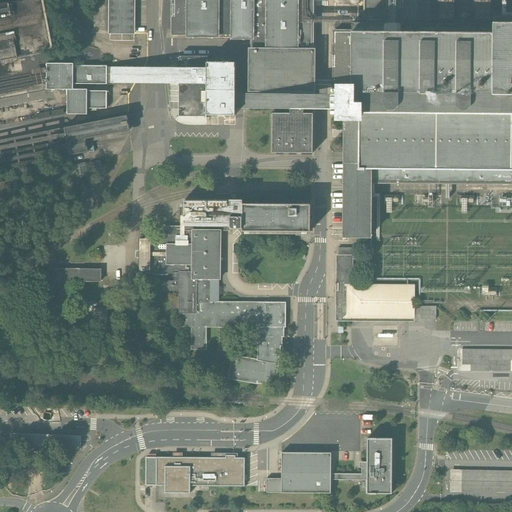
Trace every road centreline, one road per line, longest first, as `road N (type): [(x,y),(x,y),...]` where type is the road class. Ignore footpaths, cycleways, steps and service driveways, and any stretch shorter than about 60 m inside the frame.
road 1 (unknown): [(0,132),(144,104)]
road 2 (unknown): [(126,288),(143,161)]
